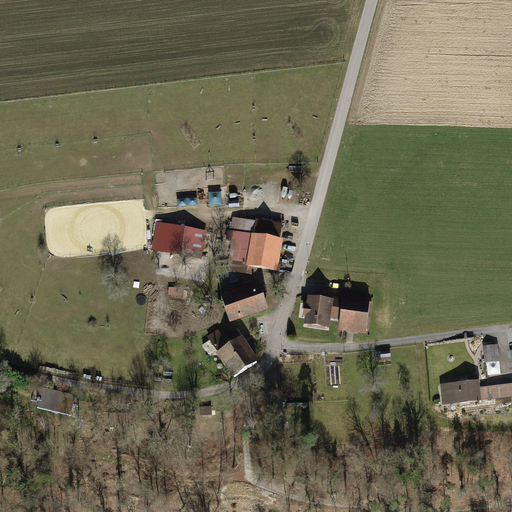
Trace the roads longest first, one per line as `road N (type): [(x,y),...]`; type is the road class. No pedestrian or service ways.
road 1 (track): [(0,367),(185,395),(235,385),(267,364)]
road 2 (residential): [(373,0),(302,263)]
road 3 (track): [(275,344),(334,348),(511,327)]
